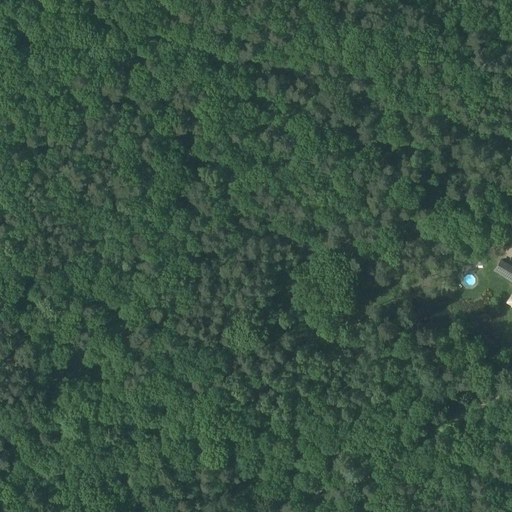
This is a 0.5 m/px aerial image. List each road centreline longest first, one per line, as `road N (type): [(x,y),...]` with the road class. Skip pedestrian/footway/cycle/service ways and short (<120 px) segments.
road 1 (track): [(511,136),(58,0)]
road 2 (track): [(96,82),(190,152),(179,214),(191,241),(183,278),(171,293),(98,322),(27,310),(15,291),(0,287)]
road 3 (track): [(273,511),(511,385)]
road 4 (track): [(169,32),(96,82),(37,81),(0,94)]
